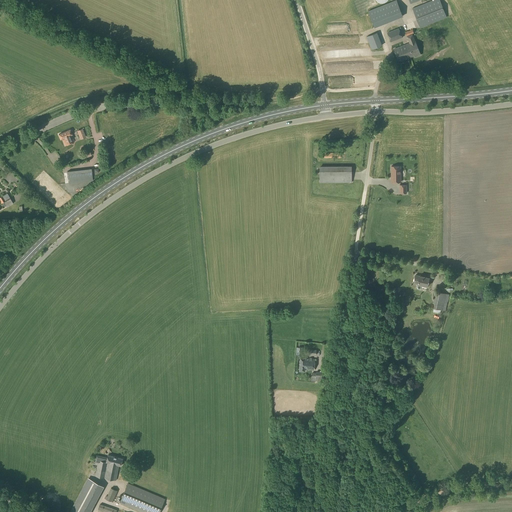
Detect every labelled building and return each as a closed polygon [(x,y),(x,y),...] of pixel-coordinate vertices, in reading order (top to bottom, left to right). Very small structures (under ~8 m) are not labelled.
[(369,11),(375,27),(403,16),(396,0),(369,11)] [(420,28),(446,17),(439,0),(434,0),(413,8),(420,28)] [(391,42),(402,38),(399,28),(387,33),(391,42)] [(399,62),(410,57),(414,56),(415,57),(420,55),(415,41),(412,34),(414,33),(412,29),(405,33),(406,36),(407,36),(409,43),(394,49),(399,62)] [(372,50),(382,45),(377,33),(367,37),(372,50)] [(80,140),(86,138),(82,129),(77,131),(80,140)] [(65,146),(74,142),(71,135),(72,135),(70,130),(58,135),(61,140),(62,139),(65,146)] [(400,182),(400,172),(400,166),(391,166),(391,182),(400,182)] [(320,182),(352,182),(352,167),(320,167),(320,182)] [(68,179),(92,176),(91,169),(67,171),(68,179)] [(13,204),(7,193),(0,197),(0,202),(1,204),(4,202),(7,207),(13,204)] [(414,283),(417,284),(417,288),(417,289),(420,289),(421,289),(422,285),(427,286),(429,278),(419,276),(415,275),(414,283)] [(440,310),(443,310),(446,311),(449,294),(434,291),(433,294),(435,295),(433,304),(434,304),(433,308),(434,308),(433,311),(440,313),(440,310)] [(301,358),(300,369),(300,371),(305,371),(305,369),(314,370),(315,360),(306,359),(301,358)] [(321,381),(322,373),(316,372),(316,374),(312,373),(311,380),(321,381)] [(386,431),(391,425),(388,422),(383,427),(386,431)] [(121,466),(123,459),(108,455),(107,458),(97,456),(95,462),(98,463),(95,476),(116,480),(119,465),(121,466)] [(84,488),(96,494),(101,485),(89,478),(84,488)] [(141,511),(159,511),(165,499),(128,483),(120,503),(141,511)] [(106,496),(105,499),(113,502),(117,491),(111,488),(107,497),(106,496)] [(104,511),(116,511),(117,509),(100,503),(98,510),(104,511)]
